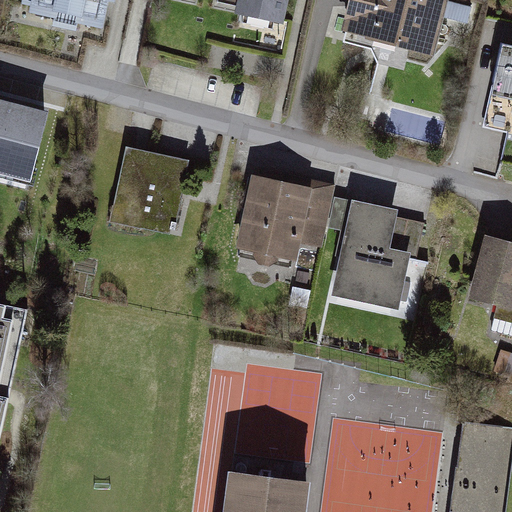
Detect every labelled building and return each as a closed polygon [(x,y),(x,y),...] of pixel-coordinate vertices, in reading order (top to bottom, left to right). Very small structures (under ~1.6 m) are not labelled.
[(90,33),(97,0),(22,0),(18,17),(90,33)] [(268,26),(272,0),(220,0),(222,0),(219,17),(268,26)] [(334,0),(326,34),(418,57),(432,0),(334,0)] [(455,0),(449,0),(446,11),(468,18),(472,5),(455,0)] [(511,95),(511,105),(504,139),(511,141),(511,51),(483,45),(473,86),(511,95)] [(0,170),(27,178),(45,110),(0,97),(0,170)] [(189,164),(124,150),(108,225),(173,239),(189,164)] [(326,195),(251,182),(237,266),(282,274),(283,265),(294,267),(296,255),(315,258),(326,195)] [(351,209),(333,297),(398,310),(410,254),(390,250),(397,218),(351,209)] [(511,250),(481,243),(465,302),(511,313),(511,250)] [(0,307),(0,449),(30,314),(0,307)] [(208,434),(241,435),(243,366),(210,365),(208,434)] [(511,511),(511,427),(465,422),(453,511),(511,511)] [(304,511),(308,482),(228,473),(222,511),(304,511)]
